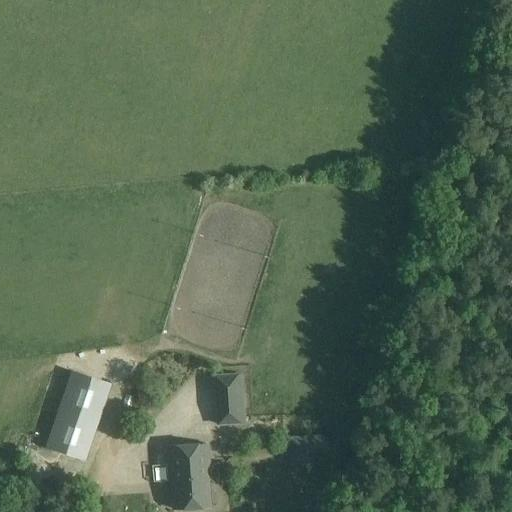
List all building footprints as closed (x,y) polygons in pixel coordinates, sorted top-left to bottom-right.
[(111,383),(71,372),(46,447),(84,461),(111,383)] [(215,376),(218,424),(245,422),(242,374),(215,376)] [(288,437),(289,454),(330,452),(329,435),(288,437)] [(173,509),(210,507),(208,477),(209,477),(208,446),(168,448),(170,482),(172,481),(173,509)] [(252,476),(253,489),(273,487),(272,474),(252,476)] [(295,474),(277,474),(277,486),(295,486),(295,474)]
